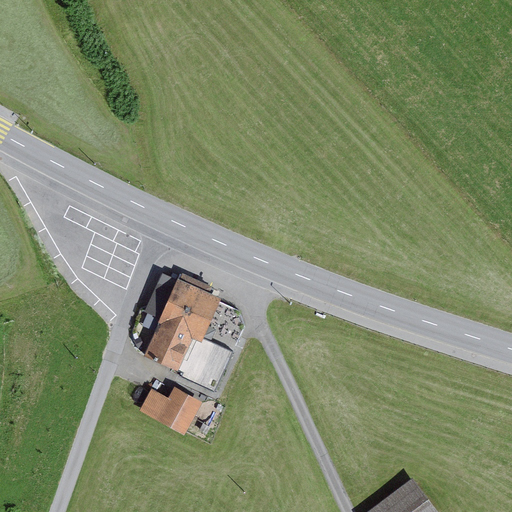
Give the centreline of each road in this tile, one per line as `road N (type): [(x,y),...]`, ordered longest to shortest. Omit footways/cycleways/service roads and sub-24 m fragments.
road 1 (secondary): [(165,219),(349,296),(511,349)]
road 2 (unclassified): [(165,219),(56,511)]
road 3 (secondary): [(0,133),(165,219)]
